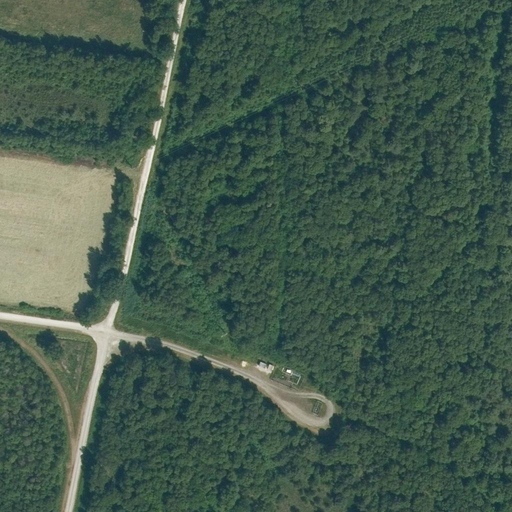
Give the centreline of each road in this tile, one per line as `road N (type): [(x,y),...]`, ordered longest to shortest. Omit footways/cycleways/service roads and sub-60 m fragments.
road 1 (track): [(183,0),(70,511)]
road 2 (track): [(0,315),(177,342),(302,404)]
